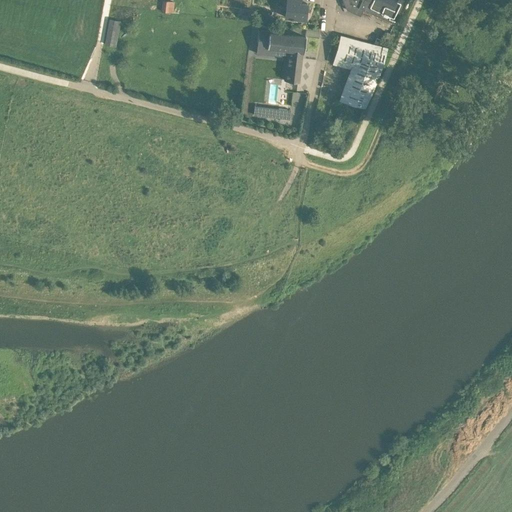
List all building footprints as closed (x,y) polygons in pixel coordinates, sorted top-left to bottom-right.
[(287,0),(285,17),(295,18),(305,20),(307,4),(300,3),(300,0),(287,0)] [(342,0),(346,10),(360,16),(363,9),(395,24),(406,0),(342,0)] [(163,1),(161,11),(172,13),(173,2),(163,1)] [(105,44),(116,46),(120,22),(110,20),(105,44)] [(288,56),(288,57),(285,80),(298,82),(301,51),(304,51),(306,37),(259,32),(256,54),(270,55),(271,47),(290,49),(289,57),(288,56)] [(352,67),(340,100),(365,108),(371,96),(380,73),(388,49),(354,39),(340,36),(334,62),(352,67)] [(279,108),(277,118),(290,119),(291,110),(279,108)]
